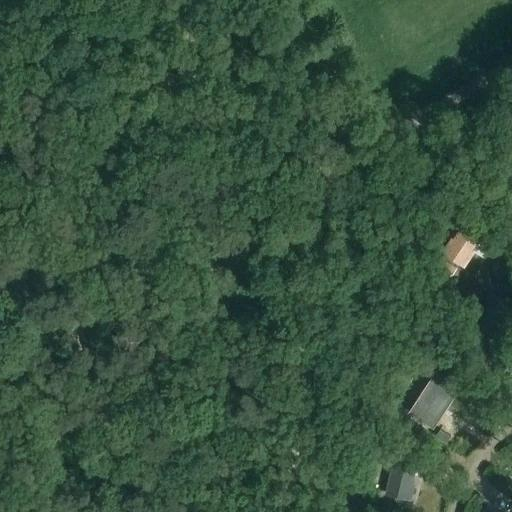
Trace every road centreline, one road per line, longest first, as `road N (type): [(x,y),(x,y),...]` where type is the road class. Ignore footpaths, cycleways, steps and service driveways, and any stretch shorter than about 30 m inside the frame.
road 1 (track): [(283,511),(303,440),(320,193),(344,161),(511,66)]
road 2 (track): [(0,359),(332,176)]
